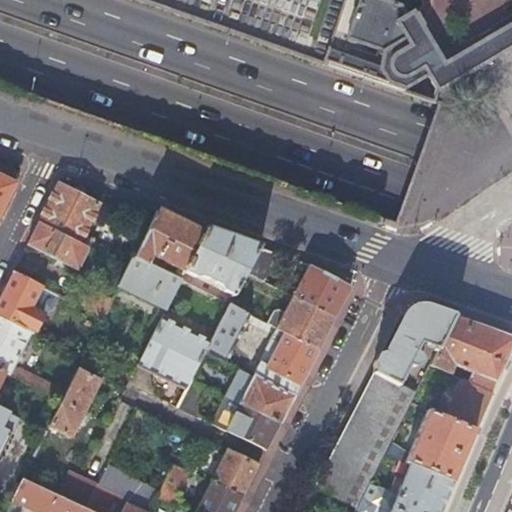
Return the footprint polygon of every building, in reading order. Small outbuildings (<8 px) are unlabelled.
[(437,71),(406,15),(401,6),(385,0),(359,0),(346,38),(382,52),(379,70),(387,83),(405,90),(427,76),(437,71)] [(414,12),(406,15),(437,71),(427,76),(437,91),(439,90),(482,64),(493,58),(500,54),(505,51),(511,47),(511,23),(497,33),(490,37),(483,41),(474,46),(444,64),(424,29),(422,26),(418,20),(414,12)] [(0,208),(12,185),(0,178),(0,208)] [(77,195),(56,184),(36,224),(87,250),(93,237),(91,236),(90,238),(87,236),(84,241),(81,239),(97,206),(77,195)] [(155,210),(154,212),(130,259),(146,267),(151,257),(196,278),(202,277),(220,286),(223,292),(233,297),(245,274),(259,248),(260,246),(207,229),(206,229),(205,230),(203,235),(198,232),(168,217),(155,210)] [(36,224),(26,245),(77,270),(87,250),(36,224)] [(267,251),(259,248),(245,274),(262,284),(277,255),(267,251)] [(146,267),(130,259),(126,269),(121,279),(117,288),(165,310),(179,281),(146,267)] [(350,286),(308,265),(291,299),(276,329),(277,330),(318,350),(320,345),(347,292),(350,286)] [(117,277),(121,279),(126,269),(122,268),(117,277)] [(2,294),(0,296),(0,317),(30,333),(32,334),(42,314),(32,308),(42,289),(12,273),(2,294)] [(56,296),(42,289),(32,308),(42,314),(43,313),(49,311),(56,296)] [(79,308),(102,319),(103,317),(110,303),(88,291),(79,308)] [(250,315),(230,305),(210,342),(204,354),(224,364),(250,315)] [(454,316),(425,306),(402,316),(387,346),(373,373),(397,386),(407,367),(411,368),(414,368),(417,367),(419,364),(420,361),(419,358),(418,356),(414,354),(414,352),(432,361),(453,319),(454,316)] [(0,369),(5,372),(28,385),(32,375),(14,366),(30,333),(0,317),(0,369)] [(210,342),(161,318),(136,368),(170,384),(185,391),(190,382),(204,354),(210,342)] [(511,345),(511,339),(453,319),(432,361),(429,367),(450,376),(454,367),(471,374),(467,384),(491,394),(497,381),(511,345)] [(305,375),(318,350),(277,330),(253,378),(293,399),(305,375)] [(80,361),(76,371),(86,376),(91,367),(80,361)] [(60,402),(48,427),(70,439),(99,382),(86,376),(76,371),(60,402)] [(286,412),(293,399),(253,378),(238,371),(225,399),(280,424),(286,412)] [(410,405),(415,395),(397,386),(373,373),(373,374),(344,432),(316,489),(358,510),(370,486),(385,455),(390,446),(410,405)] [(486,406),(491,394),(467,384),(460,381),(446,414),(437,410),(434,415),(475,432),(486,406)] [(190,382),(185,391),(175,409),(194,418),(194,407),(204,389),(190,382)] [(211,426),(266,452),(273,438),(280,424),(225,399),(224,398),(211,426)] [(0,454),(1,454),(11,434),(0,428),(7,413),(0,409),(0,454)] [(467,451),(475,432),(434,415),(427,412),(409,456),(390,446),(385,455),(410,465),(454,483),(467,451)] [(258,468),(225,452),(209,483),(210,483),(242,498),(249,485),(258,468)] [(441,511),(454,483),(410,465),(397,497),(370,486),(358,510),(357,511),(441,511)] [(170,507),(187,473),(172,466),(155,500),(170,507)] [(106,468),(96,490),(112,497),(122,475),(106,468)] [(64,475),(54,497),(67,503),(78,482),(64,475)] [(7,508),(5,511),(46,511),(54,497),(20,482),(7,508)] [(78,482),(67,503),(84,511),(95,489),(78,482)] [(210,483),(209,483),(195,511),(190,509),(188,511),(235,511),(242,498),(210,483)] [(95,489),(84,511),(85,511),(140,511),(124,505),(125,503),(112,497),(96,490),(95,489)] [(54,497),(46,511),(85,511),(84,511),(67,503),(54,497)]
